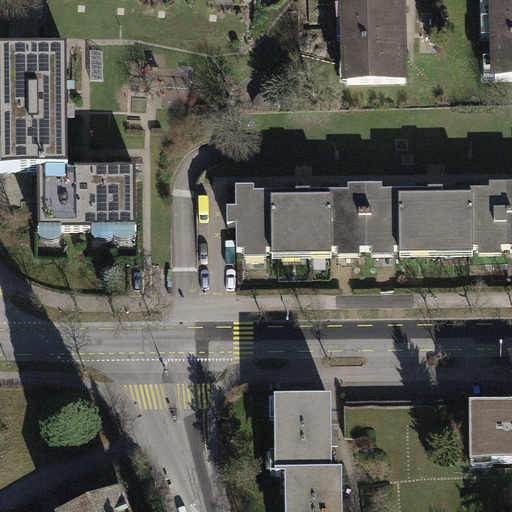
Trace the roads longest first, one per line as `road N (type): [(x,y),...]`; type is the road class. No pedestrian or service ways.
road 1 (tertiary): [(166,341),(511,338)]
road 2 (residential): [(201,511),(179,437),(166,341)]
road 3 (tertiary): [(0,341),(166,341)]
road 4 (unknown): [(511,131),(376,121)]
